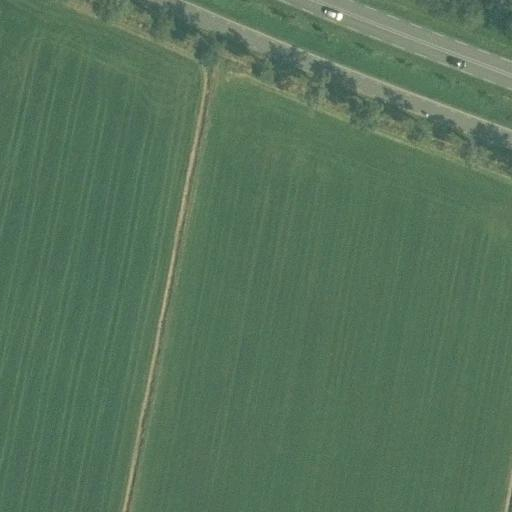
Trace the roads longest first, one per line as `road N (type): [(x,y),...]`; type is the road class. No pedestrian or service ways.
road 1 (unclassified): [(511,134),(171,0)]
road 2 (primary): [(511,70),(324,0)]
